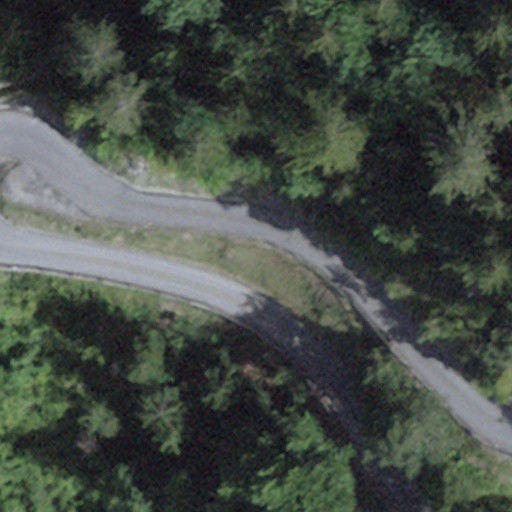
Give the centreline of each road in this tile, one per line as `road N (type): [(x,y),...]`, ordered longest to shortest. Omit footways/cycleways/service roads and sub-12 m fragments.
road 1 (tertiary): [(0,131),(13,129),(49,149),(108,200),(280,230),(350,278),(452,384),(511,426)]
road 2 (tertiary): [(425,511),(319,367),(273,319),(155,272),(0,241)]
